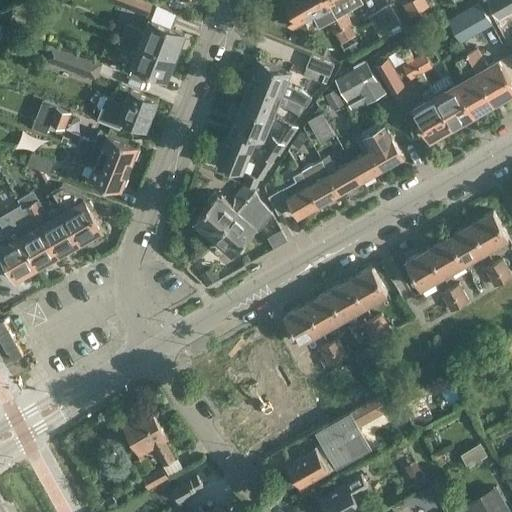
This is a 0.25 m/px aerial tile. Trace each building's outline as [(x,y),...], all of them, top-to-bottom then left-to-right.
[(153,1),(149,0),(110,0),(149,15),(153,1)] [(326,0),(287,0),(292,6),(285,10),(294,26),(315,14),(321,25),(328,21),(341,42),(349,38),(326,0)] [(326,0),(349,38),(358,32),(344,8),(358,0),(326,0)] [(420,10),(414,0),(408,0),(403,3),(411,16),(420,10)] [(414,0),(420,10),(429,5),(426,0),(414,0)] [(480,0),(479,0),(448,17),(461,40),(493,22),(480,0)] [(511,0),(488,0),(498,18),(511,10),(511,0)] [(390,2),(379,8),(390,28),(401,22),(390,2)] [(390,28),(379,8),(369,14),(380,34),(390,28)] [(122,33),(175,54),(185,31),(148,16),(141,34),(138,33),(141,27),(127,21),(122,33)] [(403,38),(408,48),(429,37),(424,26),(403,38)] [(136,49),(130,63),(166,77),(175,54),(122,33),(118,45),(131,50),(133,47),(136,49)] [(50,42),(43,58),(97,79),(103,62),(50,42)] [(466,52),(467,53),(494,101),(511,91),(511,81),(497,56),(486,62),(477,46),(466,52)] [(425,51),(413,57),(422,72),(433,66),(425,51)] [(455,80),(473,113),(475,112),(476,114),(486,108),(485,106),(494,101),(467,53),(457,58),(463,70),(469,66),(471,70),(455,80)] [(311,54),(303,73),(326,82),(329,75),(334,63),(311,54)] [(375,64),(392,92),(405,84),(389,57),(375,64)] [(411,78),(422,72),(413,57),(402,64),(411,78)] [(250,81),(296,98),(306,105),(312,96),(302,89),(287,84),(292,72),(259,59),(250,81)] [(367,60),(335,78),(347,100),(351,107),(366,99),(360,89),(378,80),(367,60)] [(434,92),(452,125),(454,124),(455,126),(465,120),(464,118),(473,113),(455,80),(454,80),(450,73),(430,84),(434,92)] [(250,81),(242,103),(274,116),(279,103),(290,107),(300,115),(306,105),(296,98),(250,81)] [(102,108),(98,119),(116,126),(120,116),(146,127),(158,99),(129,87),(128,88),(118,83),(113,95),(108,93),(108,94),(104,94),(100,95),(98,102),(99,106),(102,108)] [(336,87),(326,93),(334,107),(344,102),(336,87)] [(425,97),(412,104),(431,137),(452,125),(434,92),(432,93),(430,89),(423,93),(425,97)] [(242,103),(233,125),(265,138),(274,116),(242,103)] [(55,105),(49,121),(65,128),(71,111),(55,105)] [(321,110),(311,116),(316,126),(326,120),(321,110)] [(282,149),(298,125),(289,122),(279,138),(274,135),(270,141),(282,149)] [(370,147),(382,168),(404,156),(385,122),(363,134),(362,134),(370,147)] [(349,159),(361,180),(382,168),(370,147),(362,134),(363,134),(358,124),(350,128),(363,151),(349,159)] [(233,125),(229,135),(219,161),(244,171),(249,157),(253,159),(256,151),(252,150),(255,144),(258,137),(265,140),(265,139),(265,138),(233,125)] [(83,135),(78,147),(129,168),(138,145),(100,130),(96,140),(83,135)] [(295,139),(293,142),(299,147),(302,143),(308,134),(301,130),(295,139)] [(268,157),(256,177),(246,173),(242,183),(244,184),(254,187),(258,178),(261,179),(274,160),(272,159),(276,151),(279,153),(282,149),(270,141),(265,139),(265,140),(258,137),(255,144),(265,148),(261,154),(268,157)] [(93,164),(88,177),(120,190),(129,168),(78,147),(73,159),(88,164),(88,163),(93,164)] [(32,151),(27,163),(51,172),(55,160),(32,151)] [(329,153),(321,158),(340,192),(361,180),(349,159),(336,167),(329,153)] [(319,204),(340,192),(321,158),(300,170),(319,204)] [(319,204),(300,170),(293,175),(295,180),(269,196),(279,213),(291,206),(297,216),(319,204)] [(80,240),(89,235),(92,236),(98,233),(98,229),(102,227),(91,210),(93,205),(90,200),(86,200),(85,198),(87,193),(63,183),(51,190),(61,208),(62,208),(80,240)] [(214,235),(255,189),(254,187),(244,184),(235,196),(239,199),(234,206),(218,192),(195,218),(214,235)] [(251,209),(260,199),(255,189),(214,235),(234,253),(257,226),(241,212),(247,206),(251,209)] [(31,202),(59,252),(68,247),(71,248),(77,244),(78,241),(80,240),(62,208),(61,208),(49,215),(39,198),(35,200),(30,191),(18,198),(23,207),(31,202)] [(9,214),(38,264),(39,263),(43,264),(48,261),(49,257),(59,252),(31,202),(23,207),(9,214)] [(493,208),(471,221),(487,250),(510,237),(493,208)] [(11,236),(0,242),(0,248),(0,249),(0,255),(2,258),(6,258),(16,276),(19,275),(22,276),(28,273),(28,269),(38,264),(9,214),(1,219),(11,236)] [(449,234),(465,262),(487,250),(471,221),(449,234)] [(449,234),(427,246),(443,275),(465,262),(449,234)] [(443,275),(427,246),(405,259),(426,294),(437,288),(433,281),(443,275)] [(503,257),(494,262),(499,271),(508,266),(503,257)] [(499,271),(494,262),(486,267),(491,276),(499,271)] [(372,263),(350,276),(366,305),(388,292),(372,263)] [(212,266),(200,273),(207,284),(219,276),(212,266)] [(504,280),(511,275),(511,273),(508,266),(499,271),(504,280)] [(499,271),(491,276),(495,285),(504,280),(499,271)] [(328,289),(344,317),(366,305),(350,276),(328,289)] [(450,287),(455,296),(464,291),(459,282),(450,287)] [(455,296),(450,287),(442,292),(447,301),(455,296)] [(328,289),(305,302),(321,330),(344,317),(328,289)] [(464,291),(455,296),(460,305),(469,300),(464,291)] [(455,296),(447,301),(452,309),(460,305),(455,296)] [(321,330),(305,302),(284,314),(300,342),(321,330)] [(382,312),(373,317),(378,326),(387,321),(382,312)] [(369,331),(378,326),(373,317),(364,322),(369,331)] [(383,335),(392,330),(387,321),(378,326),(383,335)] [(378,326),(369,331),(374,340),(383,335),(378,326)] [(338,337),(329,342),(334,351),(343,346),(338,337)] [(320,347),(325,356),(334,351),(329,342),(320,347)] [(343,346),(334,351),(339,360),(348,355),(343,346)] [(334,351),(325,356),(330,365),(339,360),(334,351)] [(316,430),(323,442),(287,463),(300,486),(337,465),(337,466),(370,447),(358,426),(389,409),(380,394),(328,423),(316,430)] [(169,433),(152,401),(122,418),(141,450),(155,442),(165,459),(176,452),(166,434),(169,433)] [(468,465),(487,454),(481,443),(462,454),(468,465)] [(139,471),(150,465),(143,453),(132,459),(139,471)] [(174,454),(165,467),(174,472),(183,459),(174,454)] [(415,459),(403,465),(414,486),(426,480),(415,459)] [(162,465),(142,476),(148,487),(169,476),(162,465)] [(321,498),(326,507),(324,510),(324,511),(346,511),(361,504),(356,494),(369,486),(362,473),(336,488),(336,489),(321,498)] [(191,477),(172,487),(179,499),(197,489),(203,485),(197,474),(191,477)] [(463,511),(511,511),(511,497),(503,481),(460,505),(463,511)] [(232,511),(229,508),(225,511),(218,503),(207,511),(232,511)]
